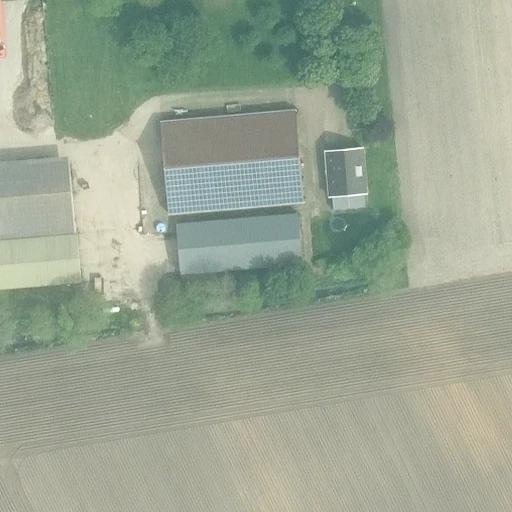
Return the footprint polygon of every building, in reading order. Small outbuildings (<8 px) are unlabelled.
[(25,64),(25,86),(47,86),(47,64),(25,64)] [(160,123),(168,213),(303,201),(295,111),(160,123)] [(325,152),(328,197),(366,194),(362,148),(325,152)] [(0,167),(0,289),(77,283),(66,162),(0,167)] [(176,225),(180,274),(301,263),(297,214),(176,225)]
